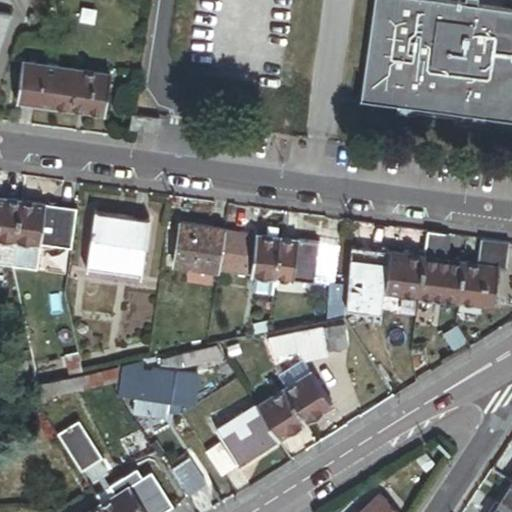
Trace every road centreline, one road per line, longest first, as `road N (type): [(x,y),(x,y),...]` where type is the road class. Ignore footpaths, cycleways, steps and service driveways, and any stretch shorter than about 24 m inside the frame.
road 1 (residential): [(511,217),(0,147)]
road 2 (tertiary): [(504,355),(259,511)]
road 3 (unknown): [(177,0),(171,62),(187,113),(189,173)]
road 4 (residential): [(511,395),(435,511)]
